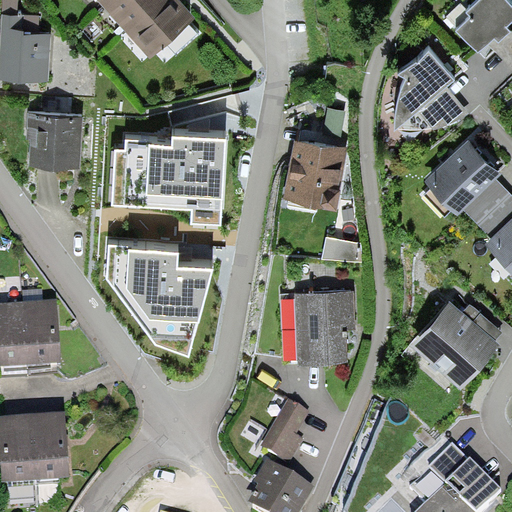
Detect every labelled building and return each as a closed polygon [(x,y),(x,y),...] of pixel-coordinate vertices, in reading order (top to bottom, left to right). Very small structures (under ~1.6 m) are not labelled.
[(134,27),(162,0),(113,0),(111,2),(134,27)] [(157,51),(199,13),(186,0),(162,0),(134,27),(157,51)] [(511,24),(511,0),(477,0),(477,1),(481,6),(462,23),(481,45),(497,32),(504,40),(511,33),(511,24),(511,25),(511,24)] [(54,30),(24,28),(25,10),(5,9),(2,74),(51,76),(54,30)] [(458,79),(434,49),(406,69),(411,77),(405,91),(402,106),(403,123),(423,108),(439,127),(458,123),(473,113),(451,87),(458,79)] [(362,64),(327,61),(325,86),(360,90),(362,64)] [(318,102),(312,134),(341,139),(346,107),(318,102)] [(27,133),(32,135),(31,164),(68,168),(67,166),(81,166),(82,113),(28,112),(27,133)] [(127,144),(118,143),(114,201),(191,206),(190,219),(221,221),(228,133),(176,130),(175,138),(128,135),(127,144)] [(312,134),(295,131),(284,193),(338,203),(350,141),(341,139),(312,134)] [(504,172),(473,139),(431,178),(462,211),(504,172)] [(511,221),(492,240),(511,261),(511,221)] [(214,262),(179,260),(179,245),(110,240),(107,269),(157,336),(190,348),(214,262)] [(356,329),(355,294),(295,295),(297,363),(346,362),(345,329),(356,329)] [(416,344),(466,388),(505,344),(500,339),(506,332),(472,302),(465,310),(454,301),(416,344)] [(64,369),(61,311),(30,312),(33,371),(64,369)] [(30,312),(0,314),(0,355),(1,373),(33,371),(30,312)] [(386,405),(373,399),(334,501),(345,511),(366,511),(441,437),(394,395),(386,405)] [(308,411),(289,400),(263,445),(290,460),(303,439),(295,434),(308,411)] [(74,478),(70,422),(38,424),(42,480),(74,478)] [(38,424),(5,426),(10,483),(42,480),(38,424)] [(483,511),(502,493),(452,444),(428,468),(447,486),(421,511),(483,511)] [(298,511),(313,489),(265,460),(251,484),(257,488),(247,504),(259,511),(298,511)]
